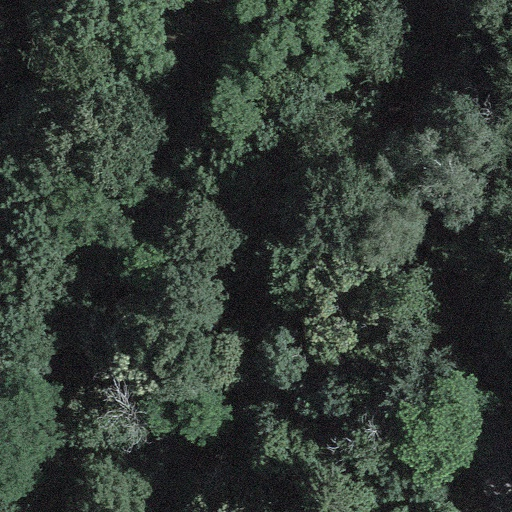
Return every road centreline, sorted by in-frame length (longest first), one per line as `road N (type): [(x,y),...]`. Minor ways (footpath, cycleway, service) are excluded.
road 1 (residential): [(17,511),(217,0)]
road 2 (residential): [(427,0),(432,144),(511,511)]
